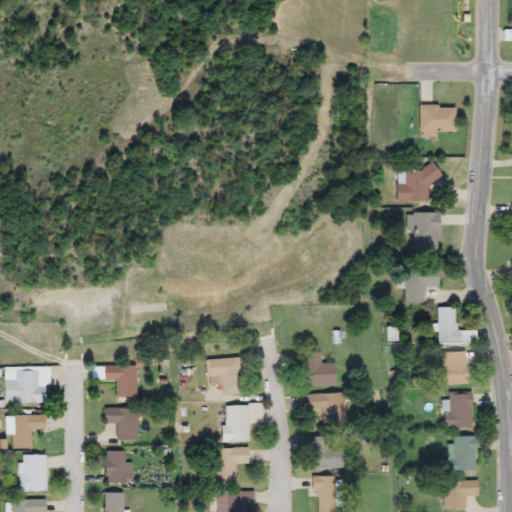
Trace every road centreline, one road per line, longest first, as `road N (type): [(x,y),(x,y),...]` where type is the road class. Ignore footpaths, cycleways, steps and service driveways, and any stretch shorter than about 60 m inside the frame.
road 1 (residential): [(509,511),(502,371),(475,249),(488,0)]
road 2 (residential): [(280,511),(273,337)]
road 3 (residential): [(77,511),(72,363)]
